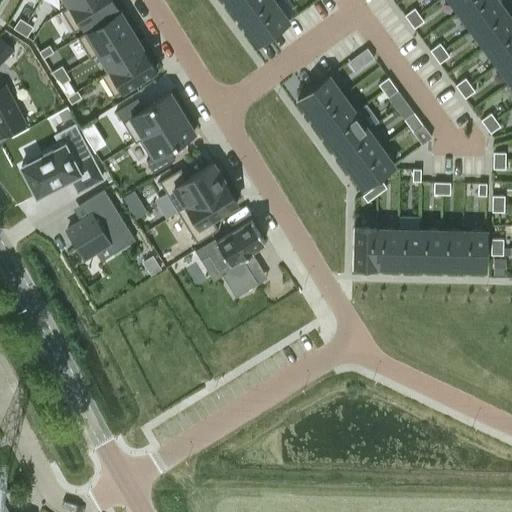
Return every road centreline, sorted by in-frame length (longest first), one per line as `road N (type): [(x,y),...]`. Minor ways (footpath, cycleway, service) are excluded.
road 1 (residential): [(222,113),(356,16),(453,142)]
road 2 (residential): [(355,340),(125,487)]
road 3 (tertiary): [(125,487),(0,249)]
road 4 (unknown): [(55,354),(278,209)]
road 5 (residential): [(355,340),(222,113)]
road 6 (residential): [(0,391),(57,497),(86,505),(125,487)]
road 7 (residential): [(511,428),(417,389),(355,340)]
road 8 (residential): [(222,113),(151,0)]
